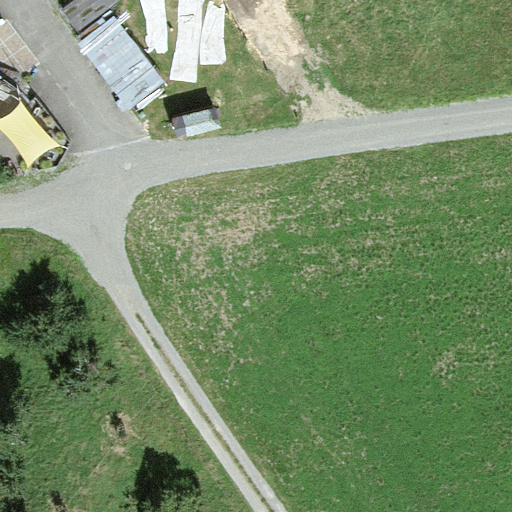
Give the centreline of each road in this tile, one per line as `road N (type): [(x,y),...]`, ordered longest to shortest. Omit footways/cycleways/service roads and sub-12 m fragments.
road 1 (track): [(14,0),(77,97),(92,167),(88,249),(269,511)]
road 2 (track): [(0,187),(511,104)]
